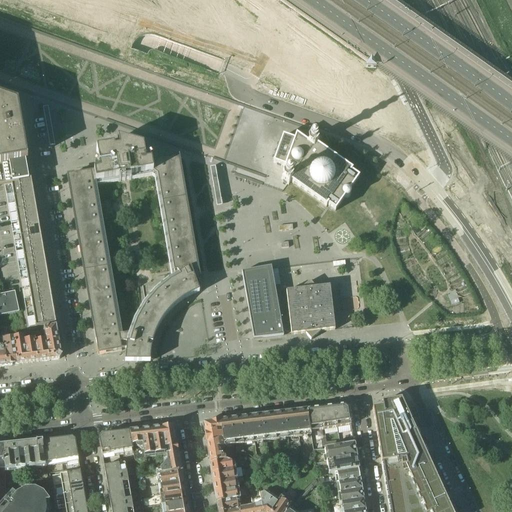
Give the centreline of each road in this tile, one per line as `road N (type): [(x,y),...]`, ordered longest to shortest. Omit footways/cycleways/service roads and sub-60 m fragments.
road 1 (residential): [(398,347),(76,385)]
road 2 (residential): [(76,385),(27,109)]
road 3 (secondary): [(304,0),(511,143)]
road 4 (unclassified): [(428,186),(379,144),(245,94),(235,74)]
road 5 (secondary): [(428,186),(442,163),(360,0)]
road 6 (secondary): [(511,107),(357,0)]
road 7 (residential): [(184,410),(360,392)]
road 8 (secondary): [(428,186),(511,308)]
road 9 (residential): [(467,511),(412,383)]
road 10 (residential): [(360,392),(380,511)]
